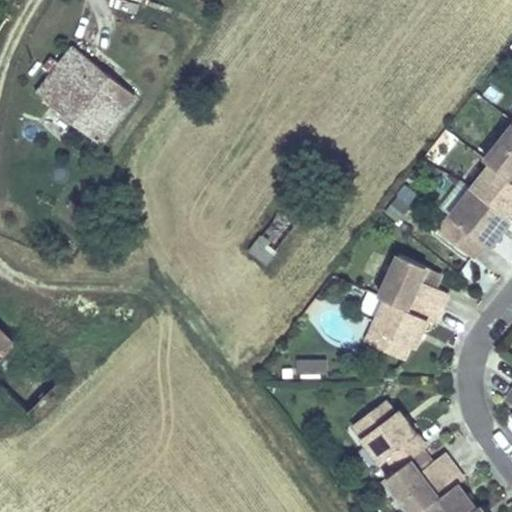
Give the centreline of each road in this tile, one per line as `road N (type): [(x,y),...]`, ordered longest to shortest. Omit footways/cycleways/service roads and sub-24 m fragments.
road 1 (residential): [(511,469),(487,437),(472,397),(480,343),(511,297)]
road 2 (track): [(119,288),(58,295),(0,261)]
